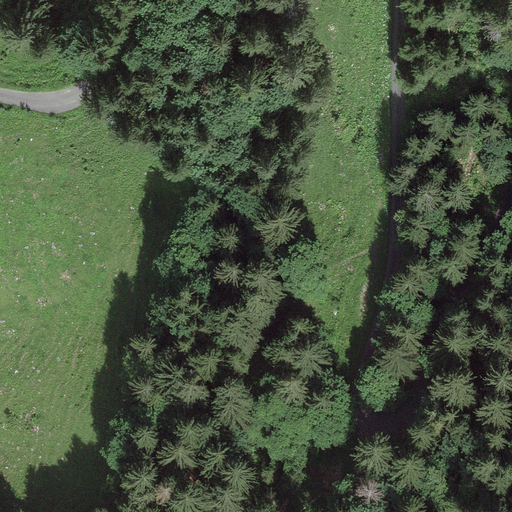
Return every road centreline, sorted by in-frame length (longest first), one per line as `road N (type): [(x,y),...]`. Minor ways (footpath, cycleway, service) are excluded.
road 1 (unclassified): [(398,0),(394,244),(361,377),(364,416),(390,425),(406,415),(433,338),(488,242),(511,174)]
road 2 (unclassified): [(0,94),(58,98),(89,84),(136,0)]
